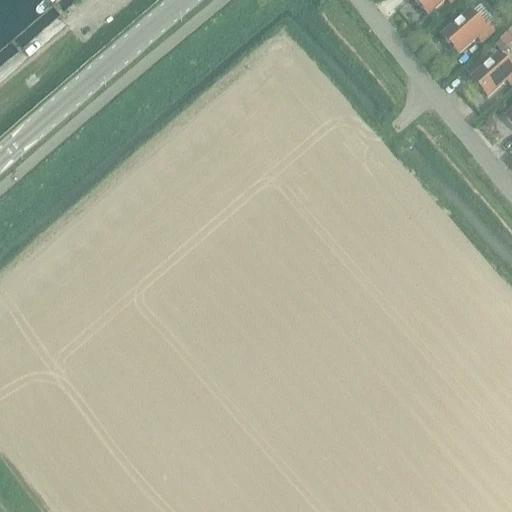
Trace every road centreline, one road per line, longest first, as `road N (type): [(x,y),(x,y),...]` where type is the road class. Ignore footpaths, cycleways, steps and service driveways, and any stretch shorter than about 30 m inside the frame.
road 1 (unclassified): [(0,158),(186,0)]
road 2 (residential): [(511,188),(356,0)]
